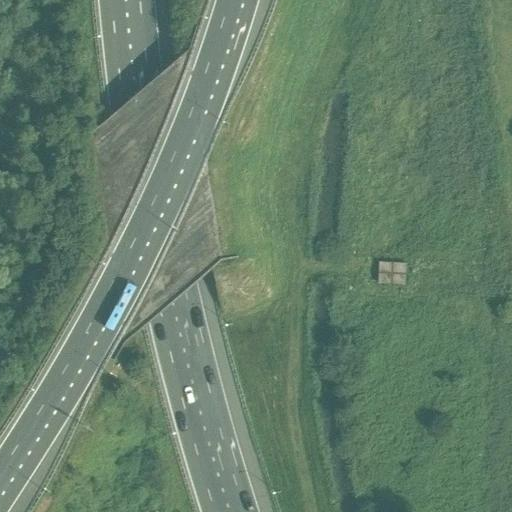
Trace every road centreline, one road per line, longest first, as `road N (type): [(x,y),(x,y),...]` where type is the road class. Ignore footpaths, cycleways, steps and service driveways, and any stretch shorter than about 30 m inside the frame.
road 1 (motorway): [(0,474),(163,182),(229,0)]
road 2 (motorway): [(232,511),(174,295),(126,0)]
